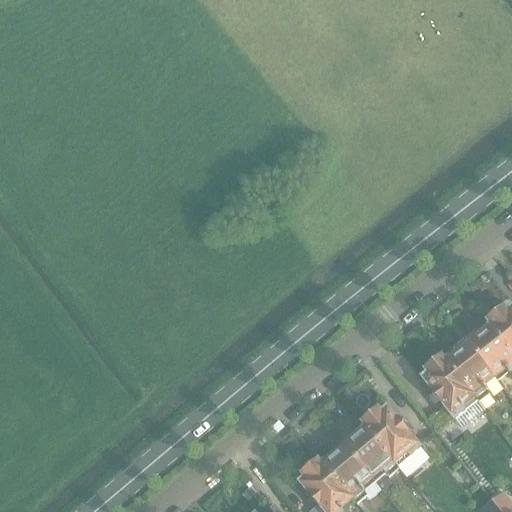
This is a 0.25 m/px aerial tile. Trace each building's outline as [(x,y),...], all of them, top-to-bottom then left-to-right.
[(511,310),(507,314),(505,310),(489,323),(492,327),(490,328),(511,356),(511,310)] [(511,356),(490,328),(468,345),(499,384),(510,375),(511,377),(511,356)] [(487,393),(499,384),(468,345),(447,362),(476,400),(480,404),(490,396),(487,393)] [(476,400),(447,362),(445,363),(442,359),(426,371),(429,375),(423,380),(456,421),(466,413),(464,410),(476,400)] [(364,430),(396,467),(408,456),(411,459),(421,451),(387,411),(382,415),(378,411),(363,424),(366,428),(364,430)] [(399,471),(396,467),(364,430),(343,448),(375,485),(386,476),(389,479),(399,471)] [(382,492),(375,485),(343,448),(322,466),(354,503),(357,506),(366,499),(370,503),(382,492)] [(342,511),(354,503),(322,466),(321,467),(318,463),(303,476),(306,479),(301,484),(324,511),(342,511)] [(493,504),(499,511),(511,511),(511,505),(503,495),(493,504)]
